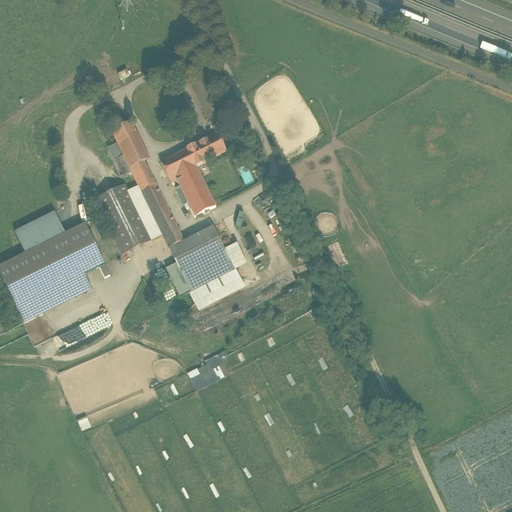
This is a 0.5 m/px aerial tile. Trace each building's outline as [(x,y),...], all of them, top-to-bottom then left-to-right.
[(205,76),(189,84),(202,109),(217,101),(205,76)] [(217,101),(202,109),(212,129),(228,121),(217,101)] [(149,161),(130,123),(111,133),(117,145),(123,157),(129,170),(142,164),(149,161)] [(217,135),(194,147),(194,146),(186,150),(186,151),(180,154),(188,172),(196,168),(196,169),(226,153),(217,135)] [(109,150),(114,161),(123,157),(117,145),(109,150)] [(180,154),(160,164),(169,182),(188,172),(180,154)] [(123,157),(114,161),(122,177),(131,173),(129,170),(123,157)] [(142,164),(129,170),(131,173),(138,188),(142,196),(142,197),(162,237),(168,250),(183,242),(152,180),(150,181),(142,164)] [(188,172),(169,182),(171,185),(177,182),(194,219),(215,208),(196,169),(196,168),(188,172)] [(124,187),(95,202),(122,257),(151,242),(127,193),(124,187)] [(138,188),(127,193),(151,242),(162,237),(142,197),(142,196),(138,188)] [(44,219),(55,241),(65,236),(54,214),(44,219)] [(55,241),(44,219),(14,234),(25,256),(55,241)] [(25,256),(0,267),(0,279),(15,310),(84,275),(104,266),(84,226),(65,236),(55,241),(25,256)] [(212,228),(184,242),(183,242),(168,250),(181,275),(224,253),(224,252),(212,228)] [(248,262),(253,259),(244,245),(239,247),(248,262)] [(224,252),(224,253),(233,271),(244,266),(235,247),(224,252)] [(224,253),(181,275),(190,293),(233,271),(224,253)] [(233,271),(190,293),(199,312),(243,290),(233,271)] [(84,275),(15,310),(23,325),(92,291),(84,275)] [(210,364),(188,373),(195,391),(230,377),(221,355),(208,360),(210,364)] [(87,418),(77,422),(82,432),(91,428),(87,418)]
